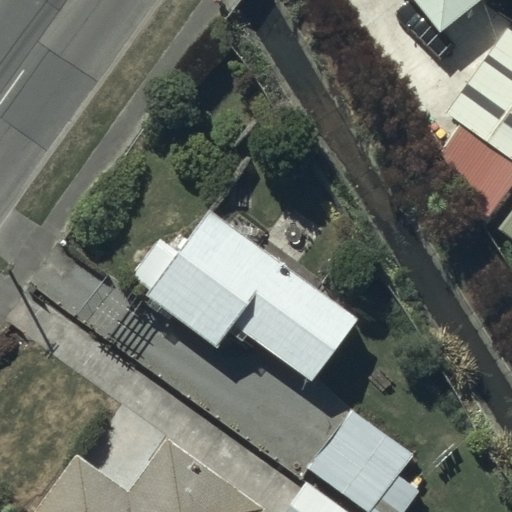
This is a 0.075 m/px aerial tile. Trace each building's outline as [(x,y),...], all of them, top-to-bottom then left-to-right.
[(484,0),(413,0),(441,34),(484,0)] [(511,33),(507,30),(447,112),(511,159),(511,33)] [(511,183),(511,167),(459,130),(444,151),(485,222),(511,183)] [(178,253),(160,238),(130,276),(150,292),(145,299),(214,349),(226,332),(242,343),(248,335),(312,382),(357,320),(209,211),(178,253)] [(511,212),(500,228),(511,236),(511,212)] [(413,457),(350,409),(305,469),(363,511),(404,511),(419,492),(398,476),(413,457)] [(76,454),(32,511),(264,511),(265,511),(168,439),(128,493),(76,454)] [(348,511),(307,481),(283,511),(348,511)]
